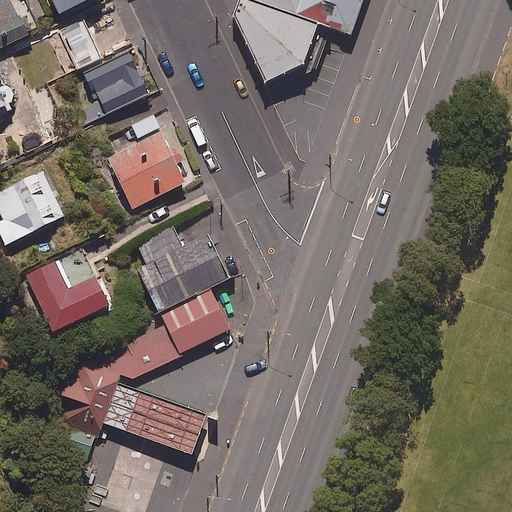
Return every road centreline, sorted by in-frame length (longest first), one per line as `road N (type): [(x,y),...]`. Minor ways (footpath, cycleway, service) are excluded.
road 1 (residential): [(171,0),(273,218),(300,244),(328,255)]
road 2 (secondary): [(464,0),(369,269)]
road 3 (secondary): [(236,511),(328,255)]
road 4 (secondary): [(328,255),(420,0)]
road 5 (secondary): [(369,269),(282,511)]
